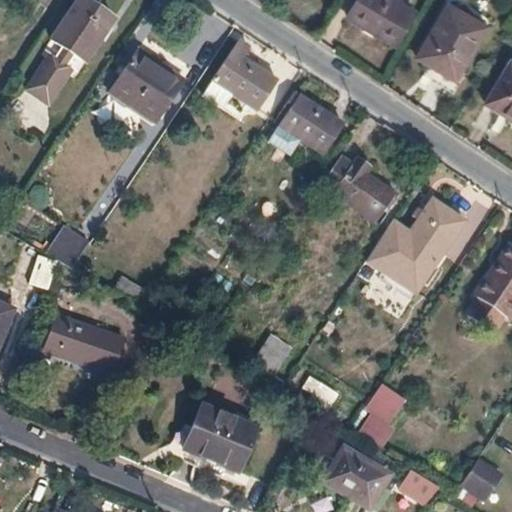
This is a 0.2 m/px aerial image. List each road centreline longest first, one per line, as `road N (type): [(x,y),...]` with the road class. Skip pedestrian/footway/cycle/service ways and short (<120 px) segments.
road 1 (residential): [(225,0),(511,188)]
road 2 (residential): [(0,428),(200,511)]
